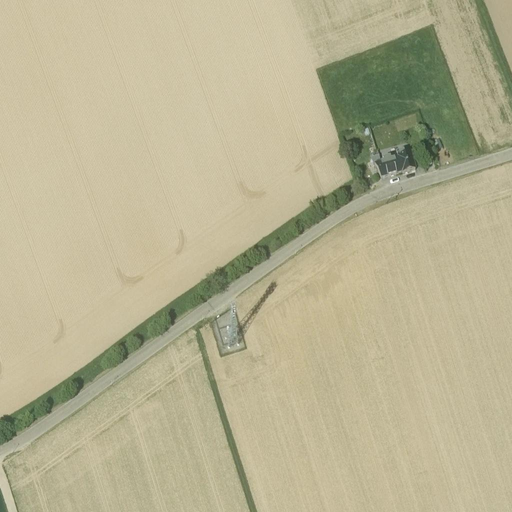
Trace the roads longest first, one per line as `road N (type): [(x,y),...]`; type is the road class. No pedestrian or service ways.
road 1 (tertiary): [(511,154),(347,210),(0,452)]
road 2 (track): [(192,322),(251,511)]
